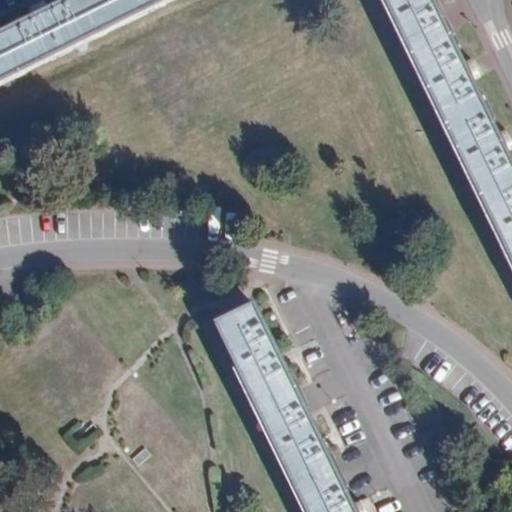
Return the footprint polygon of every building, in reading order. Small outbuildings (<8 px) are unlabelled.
[(0,79),(164,0),(383,0),(511,263),(511,167),(507,157),(499,141),(473,87),(464,69),(436,10),(430,0),(68,0),(52,8),(34,17),(0,33),(0,79)] [(39,0),(28,5),(34,17),(52,8),(48,0),(39,0)] [(439,0),(430,0),(436,10),(443,7),(439,0)] [(464,69),(473,87),(485,81),(476,62),(464,69)] [(499,141),(507,157),(511,154),(511,135),(499,141)] [(356,511),(348,496),(320,438),(310,419),(277,351),(269,333),(255,305),(215,324),(307,511),(356,511)] [(269,333),(277,351),(282,349),(273,331),(269,333)] [(310,419),(320,438),(324,436),(315,416),(310,419)] [(348,496),(356,511),(361,511),(366,510),(358,492),(348,496)]
